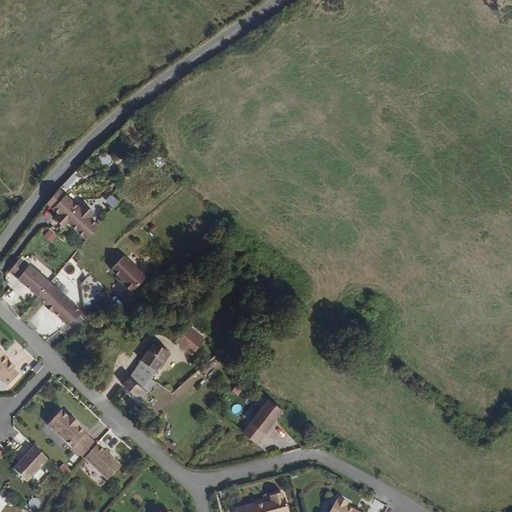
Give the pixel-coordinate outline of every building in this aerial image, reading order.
[(51,202),(56,207),(70,194),(63,187),(51,202)] [(57,217),(66,226),(67,227),(71,222),(89,240),(101,225),(93,218),(97,213),(88,204),(84,208),(83,207),(70,194),(56,207),(62,213),(57,217)] [(147,276),(124,257),(112,271),(126,283),(125,285),(133,292),(134,290),(135,291),(147,276)] [(21,279),(32,266),(23,258),(12,272),(21,279)] [(52,283),(32,266),(21,279),(41,296),(52,283)] [(83,311),(52,283),(41,296),(40,298),(48,305),(47,306),(53,312),(55,311),(69,323),(83,311)] [(206,339),(188,325),(177,341),(194,354),(206,339)] [(159,371),(171,351),(156,341),(148,349),(143,359),(159,371)] [(0,376),(9,385),(19,374),(14,368),(16,366),(12,363),(3,355),(5,353),(0,348),(0,376)] [(143,399),(157,382),(154,379),(159,371),(143,359),(124,383),(143,399)] [(265,433),(283,410),(270,399),(251,422),(265,433)] [(84,456),(96,444),(88,437),(89,436),(82,430),(84,428),(73,418),(71,420),(60,410),(48,423),(84,456)] [(256,444),(265,433),(251,422),(242,433),(256,444)] [(119,465),(96,444),(84,456),(83,458),(106,479),(119,465)] [(27,481),(47,458),(33,445),(14,469),(27,481)] [(290,511),(286,497),(285,498),(283,493),(271,496),(273,502),(255,507),(255,505),(237,510),(237,511),(290,511)] [(362,511),(348,505),(349,503),(339,498),(338,501),(337,500),(330,511),(362,511)]
